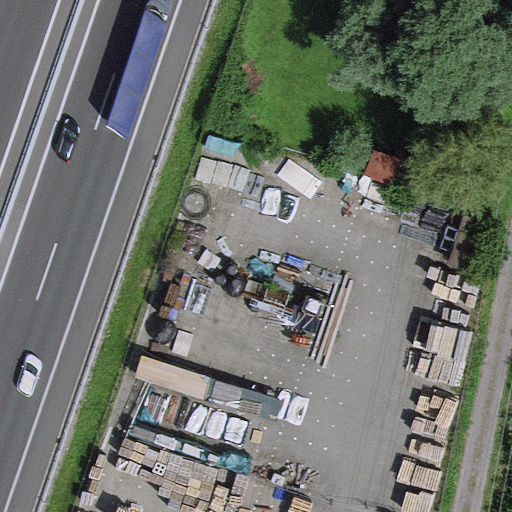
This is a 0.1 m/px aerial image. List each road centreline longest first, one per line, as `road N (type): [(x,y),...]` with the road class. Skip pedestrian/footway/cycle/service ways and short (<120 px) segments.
road 1 (motorway): [(0,414),(141,0)]
road 2 (track): [(462,511),(511,268)]
